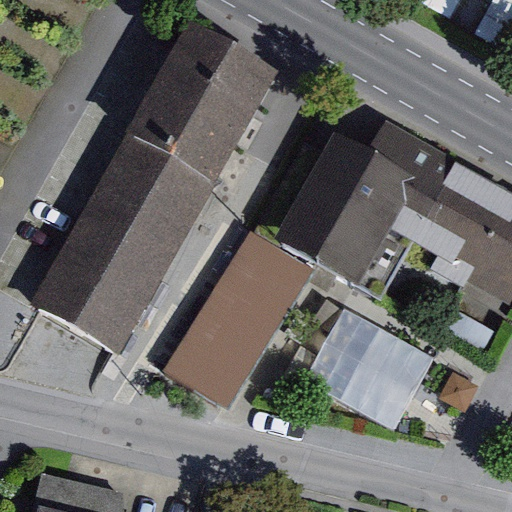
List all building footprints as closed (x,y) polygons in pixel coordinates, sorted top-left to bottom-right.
[(299,70),(211,20),(47,303),(135,354),(299,70)] [(511,183),(403,120),(387,148),(438,177),(410,226),(459,254),(448,274),(478,291),(484,281),(511,297),(511,183)] [(356,130),(342,153),(296,233),(336,256),(378,281),(410,226),(438,177),(387,148),(356,130)] [(323,142),(268,237),(327,271),(336,256),(296,233),(342,153),(323,142)] [(261,232),(180,372),(246,410),(327,271),(268,237),(261,232)] [(360,309),(320,381),(409,430),(449,359),(360,309)] [(141,511),(146,495),(58,473),(51,503),(59,505),(57,511),(141,511)]
